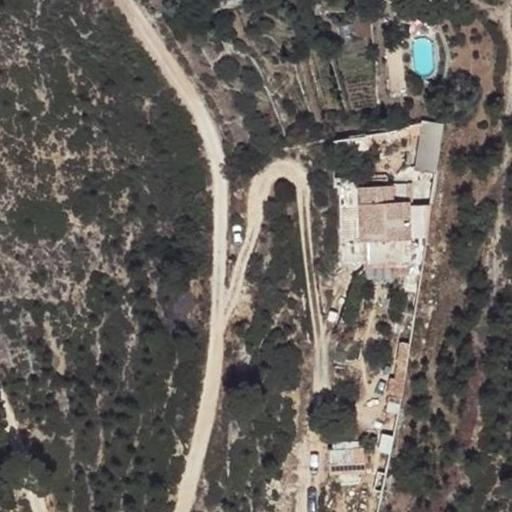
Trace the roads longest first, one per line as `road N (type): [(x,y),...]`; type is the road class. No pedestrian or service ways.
road 1 (track): [(127,0),(188,93),(220,168),(219,342),(212,408),(184,511)]
road 2 (track): [(473,0),(509,33),(508,97),(469,446),(442,511)]
